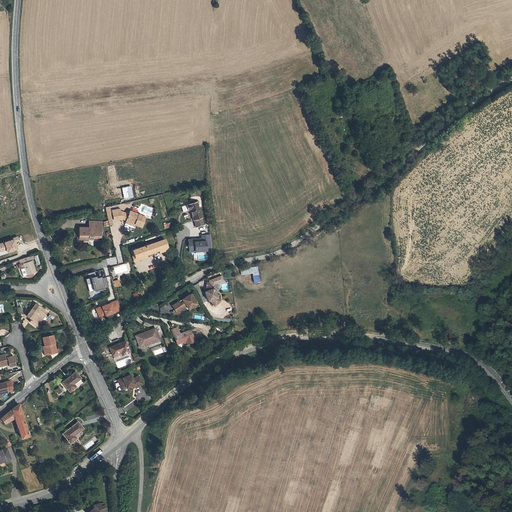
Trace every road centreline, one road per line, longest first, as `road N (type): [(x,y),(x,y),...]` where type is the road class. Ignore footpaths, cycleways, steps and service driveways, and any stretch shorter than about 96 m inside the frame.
road 1 (tertiary): [(124,438),(206,368),(276,339),(312,335),(456,353),(489,368),(511,398)]
road 2 (track): [(511,78),(315,229),(285,247),(223,263)]
road 3 (unclassified): [(17,0),(15,103),(40,237)]
road 4 (track): [(145,511),(172,423),(235,399),(281,362)]
road 5 (unclassified): [(223,263),(84,346)]
road 6 (tertiary): [(0,508),(62,487),(118,443)]
